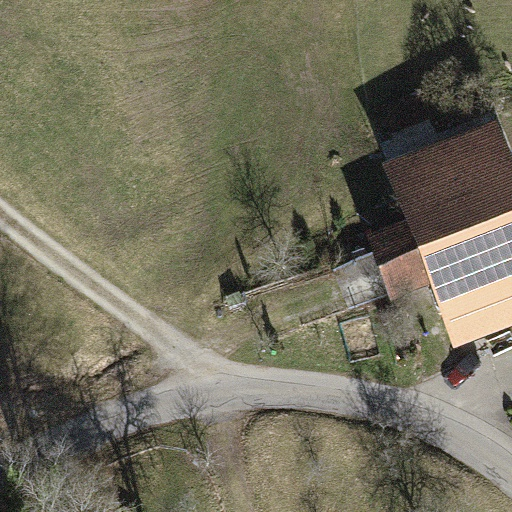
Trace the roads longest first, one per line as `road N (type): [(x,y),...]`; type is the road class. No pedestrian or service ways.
road 1 (unclassified): [(511,468),(421,417),(320,395),(217,392),(96,436),(0,483)]
road 2 (track): [(0,214),(171,344),(217,392),(251,511)]
